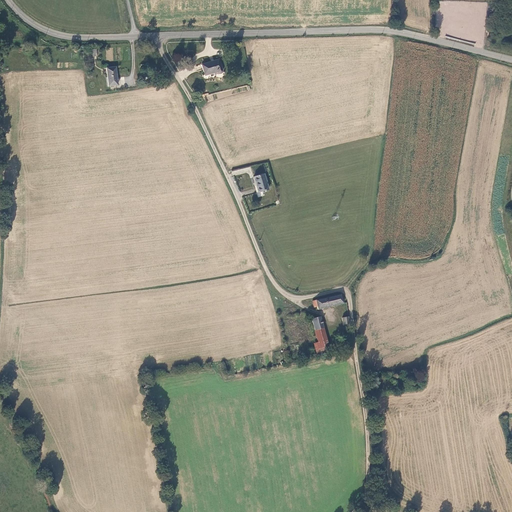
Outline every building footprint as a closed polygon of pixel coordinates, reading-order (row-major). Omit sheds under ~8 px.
[(201,65),(205,76),(216,72),(217,73),(217,74),(218,74),(219,74),(220,74),(221,73),(222,73),(222,72),(222,71),(222,70),(222,69),(221,69),(219,60),(201,65)] [(115,68),(107,69),(109,87),(118,86),(115,68)] [(254,177),(258,192),(268,189),(264,174),(254,177)] [(343,304),(341,294),(313,301),(314,308),(317,307),(318,310),(343,304)] [(320,317),(312,319),(315,330),(323,328),(320,317)] [(318,343),(327,340),(323,328),(315,330),(318,343)] [(314,344),(317,355),(330,352),(328,346),(327,340),(318,343),(314,344)]
